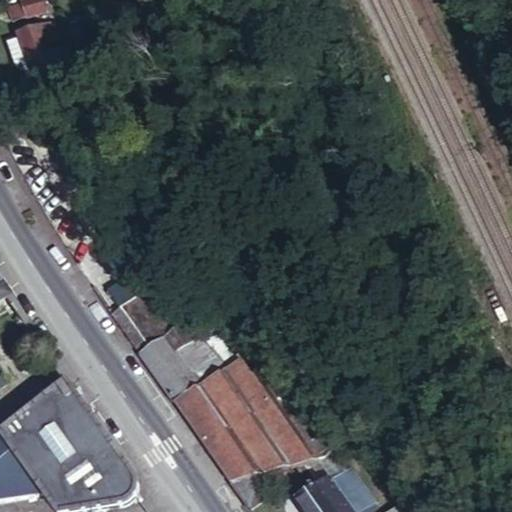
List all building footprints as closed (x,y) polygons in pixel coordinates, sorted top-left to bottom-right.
[(36,0),(8,11),(13,26),(44,13),(39,0),(36,0)] [(26,26),(28,31),(50,23),(55,21),(52,15),(36,19),(36,23),(26,26)] [(16,41),(26,67),(33,86),(72,71),(66,57),(52,62),(44,44),(57,39),(50,23),(28,31),(15,37),(16,41)] [(15,72),(26,67),(16,41),(5,45),(15,72)] [(66,57),(72,71),(75,70),(70,55),(66,57)] [(79,158),(52,94),(6,119),(16,141),(36,177),(74,240),(109,219),(112,216),(114,215),(99,193),(90,176),(79,158)] [(116,218),(114,215),(112,216),(109,219),(74,240),(94,268),(133,240),(116,218)] [(154,357),(184,400),(210,383),(186,349),(197,339),(188,324),(193,321),(150,263),(118,285),(132,306),(124,312),(154,357)] [(0,283),(0,305),(10,300),(0,283)] [(186,349),(210,383),(238,363),(207,332),(210,329),(200,316),(193,321),(188,324),(197,339),(186,349)] [(250,355),(257,350),(232,322),(221,328),(250,355)] [(238,363),(250,355),(221,328),(212,332),(210,329),(207,332),(238,363)] [(289,395),(257,350),(250,355),(238,363),(210,383),(184,400),(217,445),(289,395)] [(0,393),(13,384),(0,363),(0,393)] [(68,384),(0,441),(0,500),(49,492),(61,511),(64,511),(119,503),(129,495),(134,487),(135,481),(133,476),(68,384)] [(242,481),(264,475),(319,458),(338,452),(345,448),(355,430),(289,395),(217,445),(242,481)] [(338,452),(319,458),(335,479),(356,463),(338,452)] [(362,459),(356,463),(335,479),(309,498),(318,511),(367,511),(366,509),(360,500),(380,486),(362,459)] [(242,481),(262,510),(279,497),(264,475),(242,481)] [(385,494),(380,486),(360,500),(366,509),(385,494)] [(434,511),(426,499),(407,511),(434,511)]
